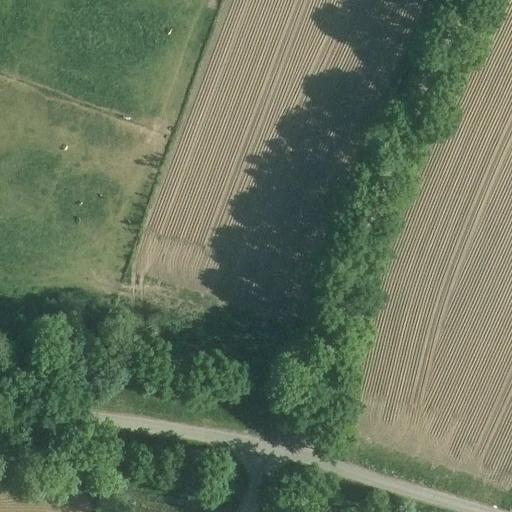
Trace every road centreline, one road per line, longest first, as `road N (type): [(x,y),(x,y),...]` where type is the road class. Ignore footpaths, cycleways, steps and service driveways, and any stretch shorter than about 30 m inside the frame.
road 1 (unclassified): [(306,460),(357,241),(464,0)]
road 2 (unclassified): [(0,407),(115,420),(306,460)]
road 3 (unclassified): [(477,511),(306,460)]
